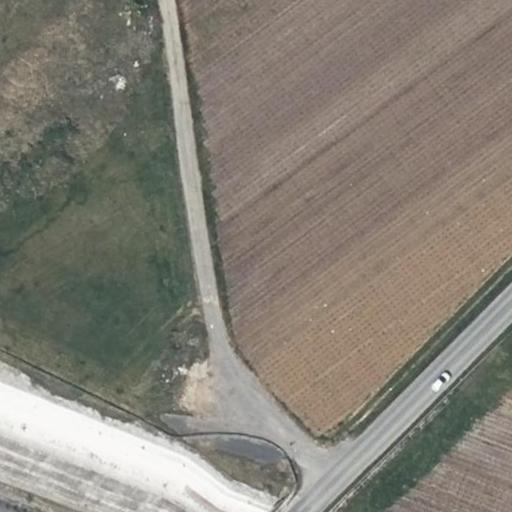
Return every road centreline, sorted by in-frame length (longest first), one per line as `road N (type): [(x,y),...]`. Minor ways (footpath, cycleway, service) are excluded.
road 1 (track): [(160,0),(211,341),(342,476)]
road 2 (tertiary): [(303,511),(511,304)]
